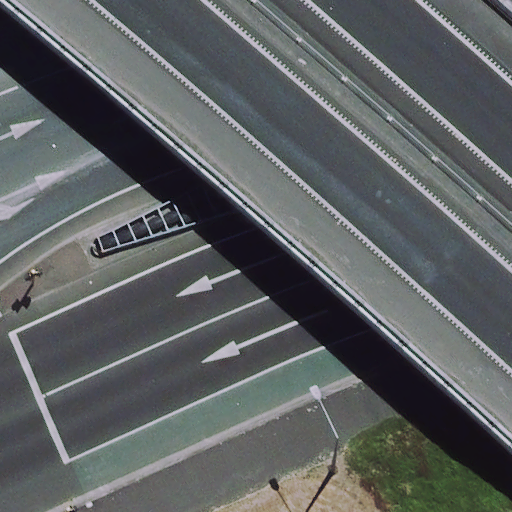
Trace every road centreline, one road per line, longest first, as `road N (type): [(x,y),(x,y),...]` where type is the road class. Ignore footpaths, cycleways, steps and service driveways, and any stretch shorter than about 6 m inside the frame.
road 1 (primary): [(511,184),(0,408)]
road 2 (motorway): [(511,324),(136,0)]
road 3 (primary): [(0,135),(354,0)]
road 4 (motorway): [(371,0),(511,121)]
